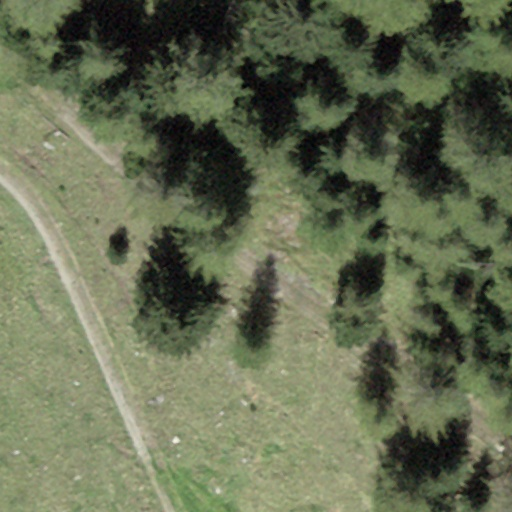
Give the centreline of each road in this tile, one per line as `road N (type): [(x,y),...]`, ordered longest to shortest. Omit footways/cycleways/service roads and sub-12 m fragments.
road 1 (track): [(0,41),(264,140),(440,333),(511,385)]
road 2 (track): [(167,511),(71,263),(0,175)]
